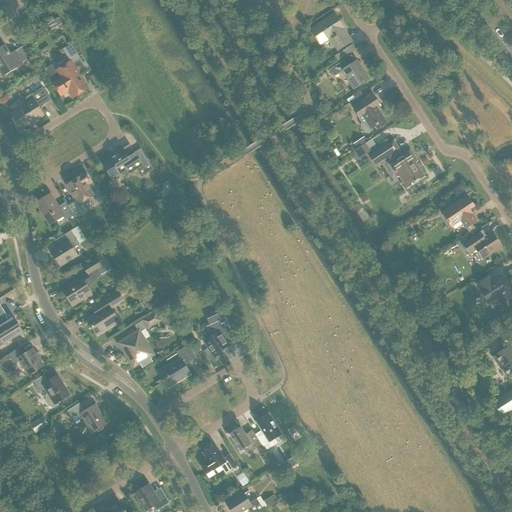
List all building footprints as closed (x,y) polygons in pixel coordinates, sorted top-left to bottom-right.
[(338,50),(350,42),(342,28),(343,27),(335,15),(311,31),(319,43),(329,36),(338,50)] [(70,61),(78,56),(71,44),(62,49),(70,61)] [(0,69),(3,75),(22,64),(14,51),(9,54),(5,46),(0,48),(0,69)] [(353,89),(369,79),(357,61),(347,67),(343,60),(330,69),(334,76),(342,71),(353,89)] [(45,69),(54,82),(62,95),(69,90),(73,96),(87,87),(72,62),(57,72),(53,64),(45,69)] [(38,107),(50,100),(43,88),(22,101),(25,105),(11,114),(21,129),(43,115),(38,107)] [(372,131),(372,128),(375,126),(377,130),(387,123),(375,106),(379,103),(372,93),(362,100),(361,100),(352,106),(362,121),(361,126),(365,133),(368,134),(372,131)] [(355,150),(372,139),(367,142),(364,137),(354,143),(358,148),(355,150)] [(372,139),(355,150),(360,158),(370,151),(368,148),(375,144),(372,139)] [(412,185),(425,177),(413,159),(415,158),(410,150),(401,155),(398,150),(399,149),(393,140),(379,150),(385,159),(386,158),(389,163),(388,164),(392,170),(394,169),(404,183),(401,185),(411,191),(413,187),(412,185)] [(132,166),(134,170),(142,165),(147,172),(153,168),(149,161),(143,165),(130,145),(123,149),(110,157),(111,159),(103,164),(111,179),(132,166)] [(82,202),(94,195),(87,184),(91,181),(85,172),(77,177),(77,178),(67,185),(77,200),(68,205),(76,218),(88,211),(82,202)] [(161,193),(164,198),(174,192),(168,182),(164,184),(164,185),(164,186),(164,188),(163,189),(163,190),(162,191),(162,192),(161,193)] [(66,220),(74,215),(66,202),(58,207),(50,194),(36,203),(49,225),(64,216),(66,220)] [(466,228),(477,221),(469,210),(474,206),(467,196),(442,213),(452,227),(461,221),(466,228)] [(80,244),(72,230),(63,236),(57,239),(55,240),(59,247),(52,252),(60,266),(77,255),(73,248),(80,244)] [(483,259),(501,247),(492,233),(483,239),(479,233),(463,244),(469,254),(476,249),(483,259)] [(88,289),(97,281),(95,277),(100,274),(100,275),(111,269),(103,256),(97,259),(96,259),(83,266),(88,273),(63,289),(73,305),(91,294),(88,289)] [(501,304),(511,297),(511,294),(509,289),(510,288),(503,277),(493,283),(489,276),(477,284),(481,290),(480,291),(488,303),(497,297),(501,304)] [(124,300),(119,292),(97,306),(100,311),(87,319),(97,335),(120,321),(112,308),(124,300)] [(0,305),(0,304),(0,345),(2,344),(23,331),(14,317),(8,320),(6,316),(7,315),(0,305)] [(148,328),(160,320),(155,313),(144,321),(148,328)] [(230,344),(236,340),(225,317),(206,326),(211,336),(210,336),(212,338),(205,343),(214,358),(222,353),(221,351),(231,345),(230,344)] [(134,366),(139,363),(142,367),(152,361),(150,356),(153,354),(147,345),(148,344),(145,339),(149,336),(145,329),(140,332),(139,331),(123,342),(124,344),(124,345),(126,348),(127,349),(129,352),(126,354),(134,366)] [(503,338),(496,343),(500,348),(506,344),(503,338)] [(188,362),(195,358),(188,345),(180,350),(177,353),(181,360),(170,367),(169,365),(158,372),(163,380),(164,379),(169,387),(190,373),(183,363),(187,361),(188,362)] [(507,376),(511,372),(511,346),(511,345),(493,357),(501,370),(503,368),(507,376)] [(28,375),(44,366),(33,349),(24,354),(20,347),(3,358),(9,367),(19,361),(28,375)] [(49,406),(55,407),(58,405),(57,403),(70,395),(58,376),(48,381),(44,375),(32,382),(39,393),(46,389),(48,393),(47,395),(46,400),(49,406)] [(511,410),(511,390),(492,402),(502,417),(511,410)] [(93,433),(106,424),(94,405),(85,411),(79,403),(67,411),(75,422),(83,417),(93,433)] [(274,438),(281,434),(269,414),(257,422),(264,434),(258,438),(265,450),(277,443),(274,438)] [(39,420),(30,425),(35,433),(44,428),(39,420)] [(250,451),(261,444),(252,430),(246,434),(241,427),(230,434),(240,450),(247,446),(250,451)] [(213,469),(214,470),(220,466),(225,473),(237,466),(229,454),(224,458),(215,444),(202,452),(208,461),(201,465),(206,474),(213,469)] [(285,463),(280,466),(284,472),(284,473),(289,470),(290,469),(289,469),(285,463)] [(254,477),(249,469),(244,472),(250,480),(254,477)] [(249,482),(243,473),(237,477),(243,486),(249,482)] [(156,511),(170,502),(160,488),(154,492),(149,485),(135,493),(146,510),(153,506),(156,511)] [(250,511),(258,511),(263,509),(257,499),(250,503),(244,493),(226,504),(231,511),(241,511),(248,508),(250,511)] [(274,495),(264,501),(267,506),(277,499),(274,495)] [(132,511),(129,506),(124,510),(120,503),(105,511),(132,511)]
